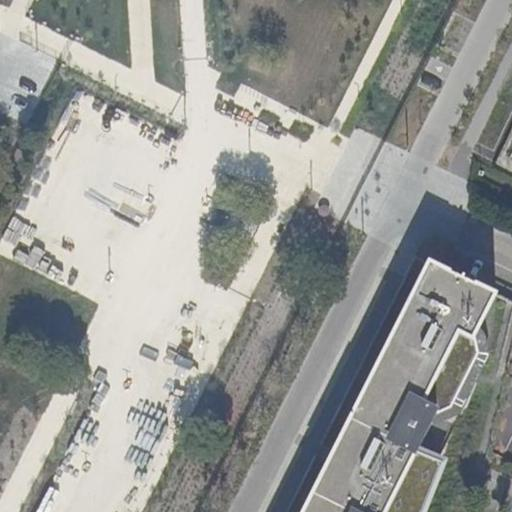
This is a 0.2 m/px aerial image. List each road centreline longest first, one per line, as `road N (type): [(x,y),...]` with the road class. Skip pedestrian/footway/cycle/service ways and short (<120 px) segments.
road 1 (residential): [(247,511),(403,202)]
road 2 (residential): [(403,202),(501,0)]
